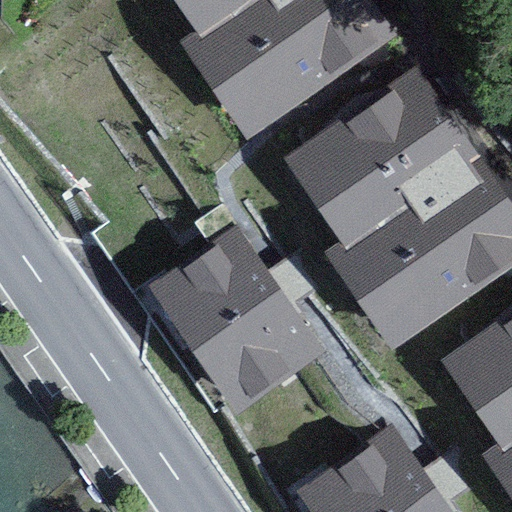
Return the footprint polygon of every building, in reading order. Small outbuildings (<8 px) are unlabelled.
[(364,0),(188,0),(261,109),(383,27),(364,0)] [(511,193),(434,77),(301,165),(405,320),(511,248),(511,193)] [(253,222),(166,281),(252,409),(340,351),(253,222)] [(511,303),(446,347),(511,446),(511,303)] [(469,511),(401,410),(301,476),(324,511),(469,511)]
